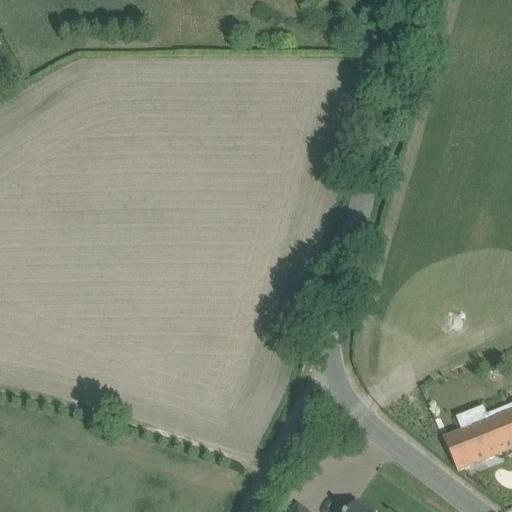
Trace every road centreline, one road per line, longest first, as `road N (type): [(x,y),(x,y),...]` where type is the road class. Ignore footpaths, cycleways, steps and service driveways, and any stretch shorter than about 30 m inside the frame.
road 1 (tertiary): [(481,511),(364,421),(327,365),(335,301),(417,0)]
road 2 (track): [(0,388),(268,464)]
road 3 (track): [(239,511),(327,365)]
